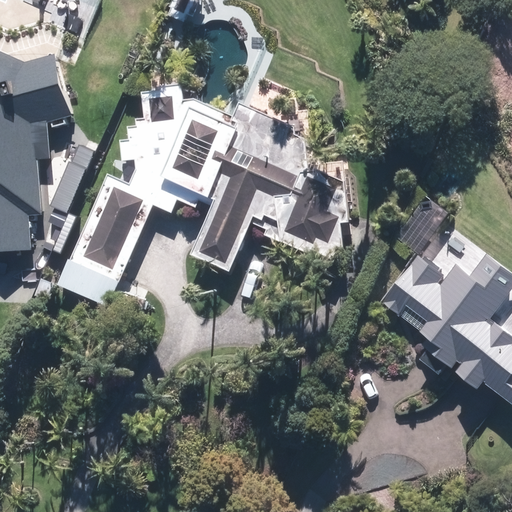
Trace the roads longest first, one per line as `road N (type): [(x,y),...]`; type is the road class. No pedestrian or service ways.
road 1 (track): [(251,256),(260,287),(247,318),(201,333),(172,317),(161,272),(178,245),(209,234),(240,244)]
road 2 (track): [(445,425),(423,454),(398,456),(377,442),(368,419),(376,395),(398,381),(434,390),(446,413)]
road 3 (track): [(78,511),(100,455),(185,327)]
road 4 (track): [(234,328),(269,336),(320,319),(336,305),(373,229)]
